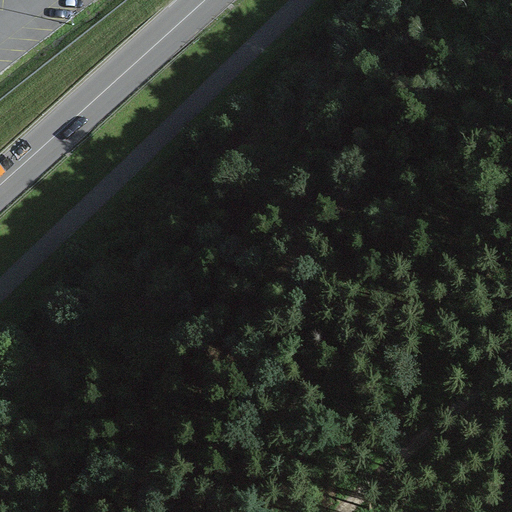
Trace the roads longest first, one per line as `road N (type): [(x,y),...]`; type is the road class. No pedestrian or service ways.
road 1 (unclassified): [(320,0),(0,300)]
road 2 (primary): [(216,0),(0,186)]
road 3 (track): [(347,511),(511,361)]
